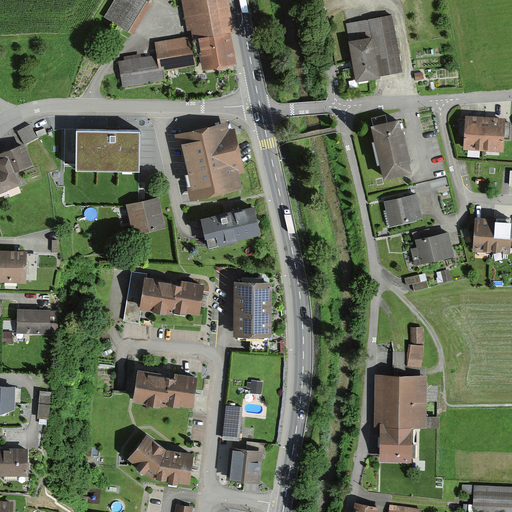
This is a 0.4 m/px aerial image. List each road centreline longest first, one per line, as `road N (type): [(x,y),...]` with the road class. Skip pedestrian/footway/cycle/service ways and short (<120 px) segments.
road 1 (residential): [(349,511),(375,282),(340,106)]
road 2 (primary): [(284,505),(303,338),(261,111)]
road 3 (residential): [(207,493),(219,384),(214,360),(126,344)]
road 4 (unclassified): [(155,110),(56,105),(1,119)]
road 5 (residential): [(187,232),(155,110)]
